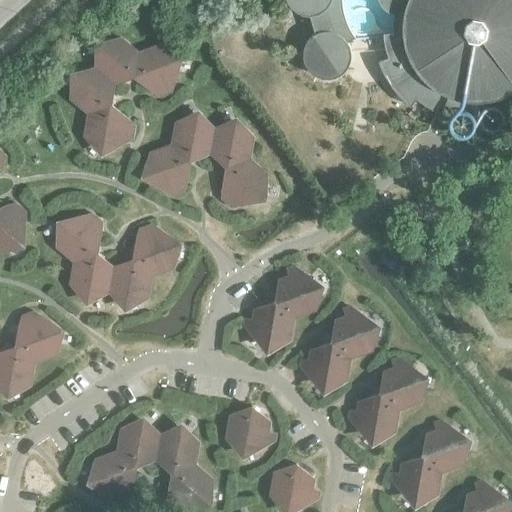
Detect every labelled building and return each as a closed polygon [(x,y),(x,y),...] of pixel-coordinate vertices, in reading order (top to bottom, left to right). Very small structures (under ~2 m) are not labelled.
[(511,0),(286,0),(287,1),(288,4),(290,6),(292,8),(294,10),(296,11),(299,13),(301,14),(304,14),(307,15),(309,15),(314,33),(312,34),(310,36),(308,38),(307,40),(305,43),(304,45),(303,48),(303,50),(303,53),(303,56),(303,58),(304,61),(305,64),(306,66),(308,68),(309,70),(311,72),(314,74),(316,75),(318,76),(321,77),(324,78),(326,78),(329,78),(332,77),(334,77),(337,76),(339,74),(342,73),(344,71),(345,69),(347,67),(348,64),(349,62),(350,59),(351,57),(351,54),(351,51),(350,48),(350,46),(349,43),(347,41),(355,36),(352,30),(348,25),(346,19),(344,12),(342,4),(342,0),(378,0),(381,4),(384,7),(388,10),(391,11),(394,12),(394,18),(393,23),(393,32),(383,32),(383,34),(384,41),(386,48),(388,53),(388,56),(378,60),(380,65),(383,71),(385,76),(388,80),(391,85),(394,90),(398,94),(402,98),(406,102),(410,106),(416,98),(426,105),(437,111),(441,102),(452,106),(462,108),(464,99),(468,99),(473,100),(478,99),(483,99),(487,99),(492,98),(497,96),(501,95),(506,93),(510,91),(511,89),(511,0)] [(99,46),(95,68),(114,83),(134,76),(138,52),(121,38),(99,46)] [(138,52),(134,76),(151,90),(154,89),(155,93),(160,95),(171,91),(172,86),(171,83),(173,82),(177,59),(159,44),(138,52)] [(70,98),(88,112),(110,104),(114,83),(95,68),(74,75),(70,98)] [(110,104),(88,112),(84,135),(102,149),(124,141),(124,139),(128,140),(132,137),(134,126),(131,121),(127,121),(127,119),(110,104)] [(175,122),(171,144),(190,160),(210,153),(214,129),(197,114),(175,122)] [(210,153),(226,166),(249,158),(253,136),(235,121),(214,129),(210,153)] [(190,160),(171,144),(150,152),(146,175),(164,190),(166,189),(167,193),(172,195),(183,191),(185,186),(183,183),(186,182),(190,160)] [(249,158),(226,166),(222,188),(224,190),(221,193),(221,198),(230,206),(236,205),(238,202),(240,203),(262,195),(266,173),(249,158)] [(0,250),(20,243),(24,220),(22,219),(25,216),(25,210),(16,203),(11,204),(8,207),(6,205),(0,207),(0,250)] [(57,247),(74,261),(96,253),(100,231),(98,229),(101,226),(101,221),(92,213),(87,214),(84,217),(82,216),(61,224),(57,247)] [(137,237),(133,259),(151,275),(172,267),(177,244),(159,229),(157,230),(155,226),(151,224),(140,228),(138,233),(139,236),(137,237)] [(109,290),(113,266),(96,253),(74,261),(70,283),(88,298),(109,290)] [(133,259),(113,266),(109,290),(126,305),(147,297),(151,275),(133,259)] [(279,279),(275,301),(294,316),(315,309),(319,286),(301,271),(299,271),(298,268),(293,265),(287,267),(290,275),(279,279)] [(294,316),(275,301),(254,308),(252,320),(244,319),(243,324),(247,329),(250,329),(250,331),(268,346),(290,338),(294,316)] [(335,319),(331,341),(350,357),(371,349),(375,326),(357,311),(355,312),(354,309),(349,306),(343,308),(346,315),(335,319)] [(16,346),(34,362),(55,354),(59,331),(41,316),(39,317),(38,313),(33,311),(22,315),(20,320),(22,323),(19,324),(16,346)] [(350,357),(331,341),(310,349),(309,360),(301,359),(300,365),(303,369),(307,370),(306,372),(324,387),(346,379),(350,357)] [(16,346),(0,351),(0,384),(8,392),(30,384),(34,362),(16,346)] [(384,371),(380,392),(399,408),(419,400),(423,377),(406,363),(404,363),(403,360),(397,357),(392,359),(394,367),(384,371)] [(399,408),(380,392),(359,400),(357,411),(349,410),(348,416),(352,421),(355,421),(355,423),(373,438),(394,430),(399,408)] [(275,439),(276,433),(268,432),(270,421),(252,406),(230,414),(226,437),(244,451),(266,444),(266,442),(270,442),(275,439)] [(426,433),(422,455),(441,470),(462,463),(466,440),(448,425),(446,425),(445,422),(440,419),(435,421),(437,429),(426,433)] [(121,428),(117,450),(135,466),(156,458),(160,434),(143,420),(121,428)] [(160,434),(156,458),(172,472),(195,464),(198,442),(181,427),(160,434)] [(135,466),(117,450),(96,458),(92,481),(110,496),(112,495),(113,498),(118,501),(129,497),(131,492),(129,488),(131,488),(135,466)] [(441,470),(422,455),(402,463),(400,474),(392,473),(391,478),(395,483),(398,483),(398,485),(415,500),(437,492),(441,470)] [(318,497),(320,491),(312,489),(314,478),(296,463),(274,471),(270,494),(288,509),(310,501),(310,499),(313,500),(318,497)] [(212,478),(195,464),(172,472),(168,494),(170,496),(167,499),(167,504),(176,511),(182,510),(184,507),(186,509),(208,501),(212,478)] [(467,494),(463,511),(504,511),(507,500),(489,485),(487,486),(486,483),(481,480),(475,482),(478,490),(467,494)]
